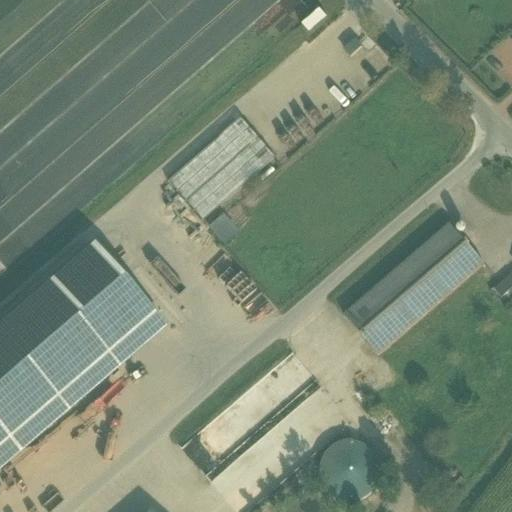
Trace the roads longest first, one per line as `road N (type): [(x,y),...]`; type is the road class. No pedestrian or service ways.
road 1 (unclassified): [(69,511),(502,141)]
road 2 (residential): [(364,0),(502,141)]
